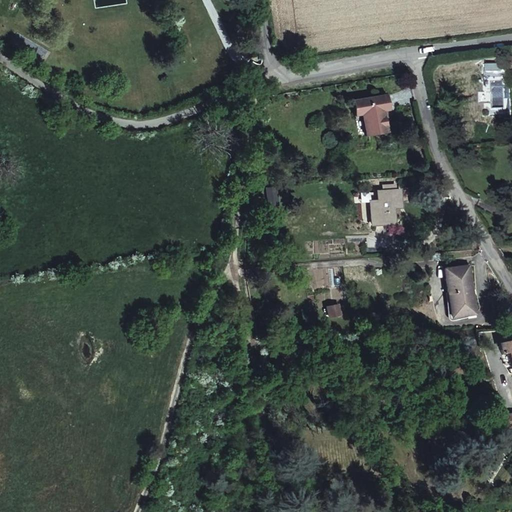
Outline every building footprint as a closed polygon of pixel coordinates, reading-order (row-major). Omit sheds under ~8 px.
[(487,64),(487,72),(504,71),(503,63),(487,64)] [(387,95),(351,100),(353,115),(361,114),(365,136),(387,132),(383,110),(389,109),(387,95)] [(369,202),(371,224),(393,222),(392,207),(400,206),(399,190),(395,191),(395,185),(383,186),(383,191),(377,192),(378,201),(369,202)] [(277,204),(276,186),(267,187),(268,205),(277,204)] [(444,269),(451,317),(474,314),(468,266),(444,269)] [(337,304),(327,307),(329,316),(339,314),(337,304)] [(511,340),(508,341),(499,342),(501,352),(509,351),(511,363),(511,340)]
